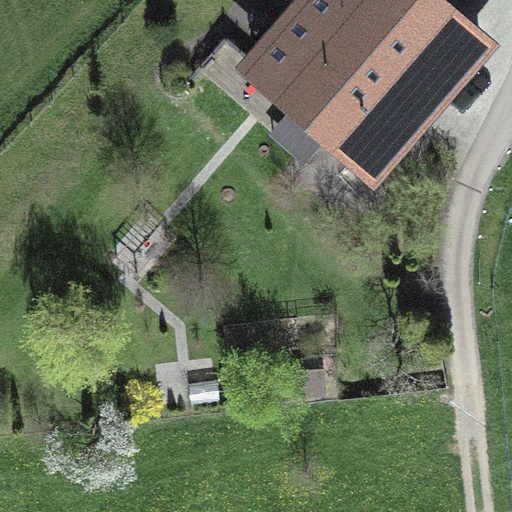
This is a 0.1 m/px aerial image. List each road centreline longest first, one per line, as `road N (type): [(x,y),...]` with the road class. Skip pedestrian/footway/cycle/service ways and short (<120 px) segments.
road 1 (unclassified): [(511,106),(466,193),(458,252),(465,378)]
road 2 (track): [(482,511),(465,378)]
